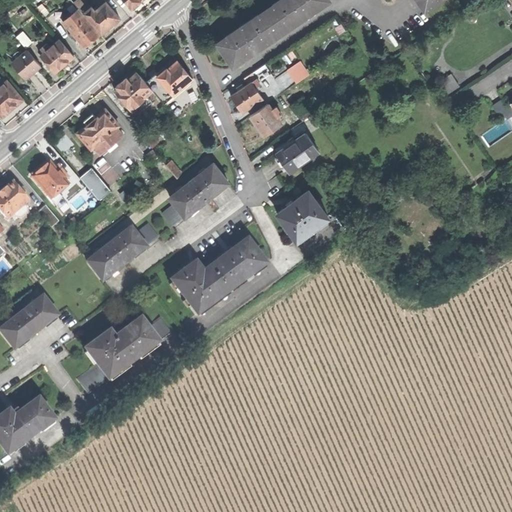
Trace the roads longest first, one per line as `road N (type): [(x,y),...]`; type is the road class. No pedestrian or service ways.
road 1 (residential): [(174,6),(257,189),(120,282)]
road 2 (secondary): [(6,146),(174,6)]
